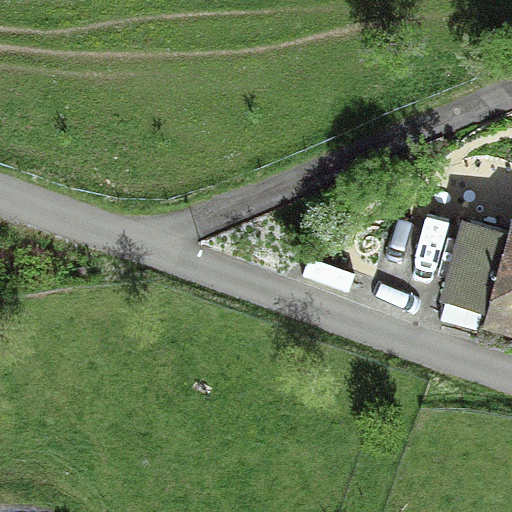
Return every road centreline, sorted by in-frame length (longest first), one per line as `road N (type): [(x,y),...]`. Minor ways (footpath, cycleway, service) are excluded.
road 1 (residential): [(511,91),(146,250)]
road 2 (residential): [(146,250),(511,380)]
road 3 (residential): [(0,197),(146,250)]
